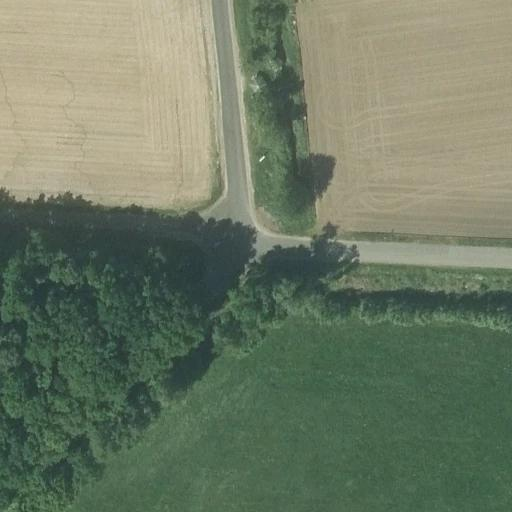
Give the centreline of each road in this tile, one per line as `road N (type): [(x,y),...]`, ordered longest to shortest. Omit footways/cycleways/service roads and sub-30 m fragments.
road 1 (unclassified): [(241,248),(193,312),(0,471)]
road 2 (unclassified): [(241,248),(511,262)]
road 3 (unclassified): [(221,0),(241,248)]
road 4 (unclassified): [(241,248),(0,227)]
